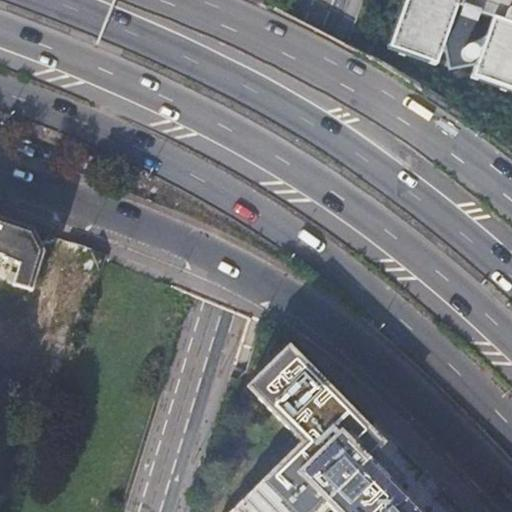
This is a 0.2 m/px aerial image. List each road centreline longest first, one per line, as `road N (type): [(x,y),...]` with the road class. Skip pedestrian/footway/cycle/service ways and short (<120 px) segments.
road 1 (secondary): [(0,175),(111,211),(325,315),(511,498)]
road 2 (trunk): [(0,33),(147,89),(305,173),(418,255),(511,346)]
road 3 (trunk): [(511,286),(374,164),(319,128),(201,64),(33,0)]
road 4 (residential): [(150,511),(324,0)]
road 5 (motorway): [(0,94),(209,181),(356,278)]
road 6 (motorway): [(443,141),(339,72),(173,0)]
road 7 (motorway): [(356,278),(511,427)]
